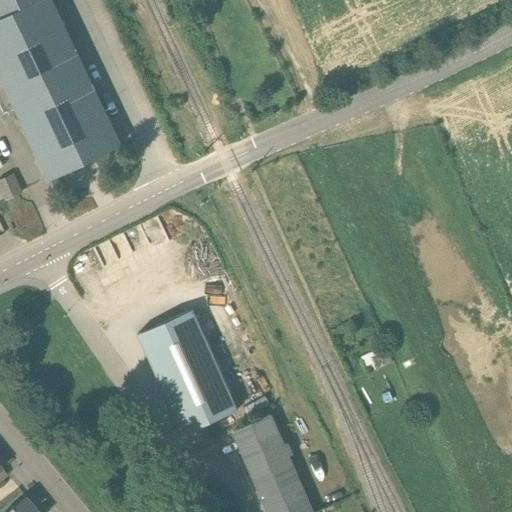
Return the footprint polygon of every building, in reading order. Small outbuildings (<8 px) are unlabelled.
[(0,77),(5,88),(77,54),(51,0),(40,0),(0,19),(0,77)] [(0,0),(0,19),(40,0),(0,0)] [(77,54),(5,88),(49,180),(121,145),(77,54)] [(13,175),(0,180),(0,186),(6,200),(21,193),(13,175)] [(138,335),(183,435),(238,410),(192,310),(138,335)] [(312,511),(296,476),(288,457),(291,456),(285,443),(283,444),(270,415),(233,431),(241,448),(240,449),(267,511),(312,511)] [(6,511),(38,511),(26,497),(6,511)]
